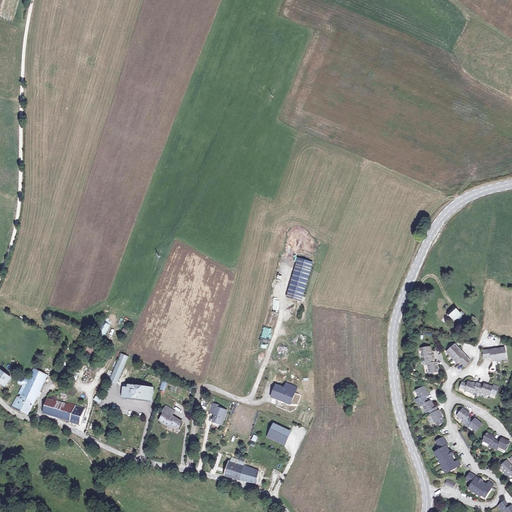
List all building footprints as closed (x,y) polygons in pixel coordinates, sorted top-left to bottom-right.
[(313,263),(298,259),(287,297),(301,301),(313,263)] [(461,311),(459,312),(455,308),(447,315),(453,322),(455,320),(456,322),(464,315),(461,311)] [(270,340),(272,329),(264,327),(261,338),(270,340)] [(91,342),(84,356),(99,362),(105,348),(91,342)] [(471,361),(456,345),(447,352),(457,363),(460,361),(465,366),(471,361)] [(437,363),(435,363),(434,355),(432,356),(430,347),(422,349),(424,358),(425,357),(427,365),(428,365),(430,374),(439,372),(437,363)] [(493,361),(507,359),(505,348),(483,351),(485,359),(492,358),(493,361)] [(122,354),(110,381),(116,384),(128,357),(122,354)] [(17,396),(12,407),(27,416),(47,375),(35,369),(31,377),(29,376),(28,378),(22,375),(18,383),(23,386),(19,394),(22,395),(21,398),(17,396)] [(0,370),(0,382),(5,386),(11,378),(0,370)] [(484,386),(473,382),(473,384),(469,382),(468,385),(463,383),(461,388),(466,390),(474,394),(474,392),(481,394),(482,393),(490,395),(491,393),(496,395),(499,387),(494,385),(493,387),(485,384),(484,386)] [(127,399),(129,398),(146,400),(148,402),(151,402),(152,401),(154,388),(141,387),(141,386),(141,385),(138,385),(137,385),(137,386),(124,385),(124,388),(122,397),(124,399),(127,399)] [(295,393),(277,385),(273,395),(285,400),(284,402),(290,404),(295,393)] [(436,408),(434,409),(431,401),(428,403),(425,397),(428,395),(424,387),(417,391),(420,398),(417,400),(420,407),(423,405),(427,413),(428,412),(430,415),(432,415),(435,422),(436,422),(438,425),(443,423),(442,419),(443,419),(439,411),(438,411),(436,408)] [(69,405),(47,398),(44,413),(70,421),(80,425),(85,409),(69,403),(69,405)] [(219,406),(213,404),(211,411),(216,413),(213,422),(222,425),(227,411),(218,408),(219,406)] [(173,418),(171,417),(175,411),(167,407),(163,413),(166,414),(165,416),(163,415),(160,421),(169,426),(171,424),(175,426),(179,428),(182,422),(174,417),(173,418)] [(477,431),(482,424),(475,419),(474,421),(468,416),(470,414),(463,409),(458,416),(464,421),(463,422),(469,427),(470,426),(477,431)] [(288,438),(290,432),(274,425),(271,432),(274,435),(273,439),(282,443),(285,437),(288,438)] [(440,429),(441,435),(449,432),(447,426),(440,429)] [(464,429),(459,432),(469,449),(474,445),(464,429)] [(502,439),(500,443),(494,439),(495,437),(487,433),(484,441),(489,444),(488,445),(497,450),(499,446),(506,450),(510,442),(502,439)] [(452,460),(454,459),(447,447),(448,446),(443,438),(436,442),(441,450),(436,452),(443,464),(443,465),(447,473),(461,465),(459,461),(454,464),(452,460)] [(245,462),(232,458),(231,461),(244,466),(245,462)] [(241,480),(244,466),(231,461),(229,460),(225,476),(241,480)] [(511,466),(507,461),(501,467),(506,473),(505,474),(508,477),(511,474),(511,475),(511,466)] [(259,471),(244,466),(241,480),(257,484),(259,471)] [(466,480),(472,484),(470,488),(481,495),(482,494),(486,497),(494,485),(490,482),(487,487),(483,484),(484,483),(476,478),(477,477),(470,473),(466,480)] [(505,511),(511,511),(511,506),(509,507),(505,500),(499,506),(503,511),(505,511)]
